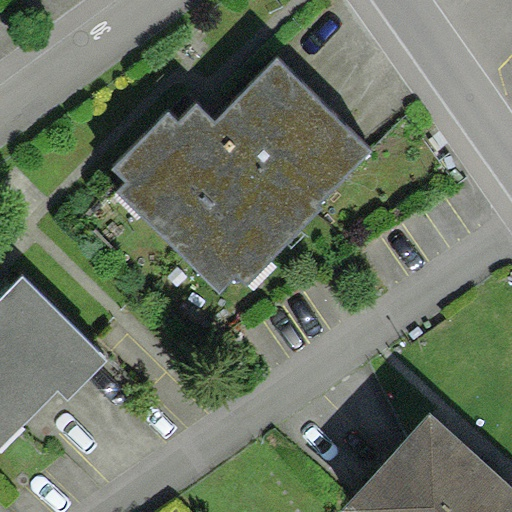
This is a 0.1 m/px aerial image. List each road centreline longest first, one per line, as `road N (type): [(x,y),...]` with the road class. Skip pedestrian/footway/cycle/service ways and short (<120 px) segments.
road 1 (residential): [(511,231),(109,511)]
road 2 (residential): [(167,0),(0,121)]
road 3 (residential): [(511,153),(403,0)]
